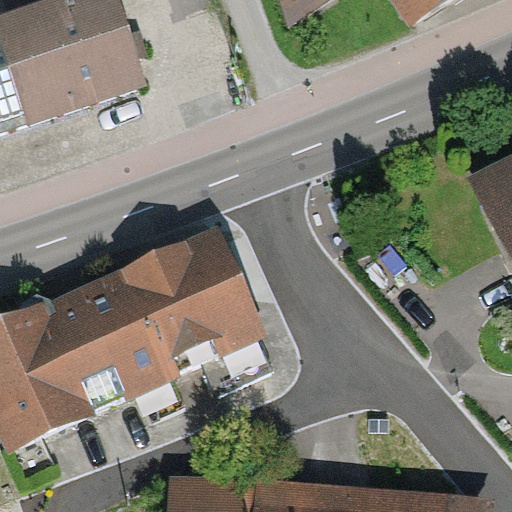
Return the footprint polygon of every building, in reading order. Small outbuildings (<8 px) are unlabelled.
[(110,0),(24,29),(0,37),(0,141),(158,88),(128,0),(110,0)] [(0,0),(0,37),(24,29),(14,0),(0,0)] [(14,0),(24,29),(110,0),(14,0)] [(336,0),(341,7),(352,0),(402,0),(431,46),(504,0),(336,0)] [(511,191),(486,204),(511,261),(511,191)] [(215,249),(0,345),(0,424),(13,453),(203,368),(218,401),(272,377),(215,249)] [(433,511),(176,494),(174,511),(433,511)]
